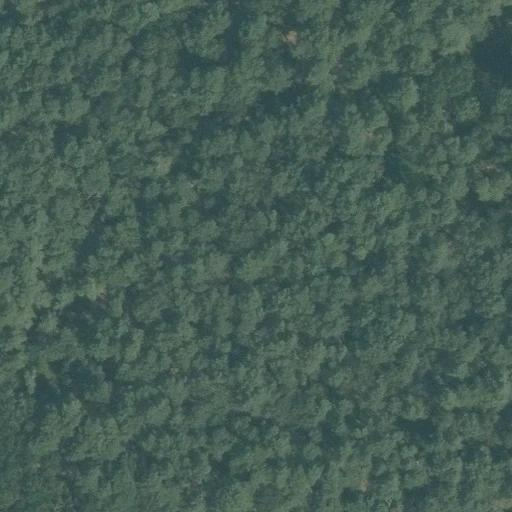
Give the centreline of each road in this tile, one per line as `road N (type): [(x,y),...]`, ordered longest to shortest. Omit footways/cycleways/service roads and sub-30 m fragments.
road 1 (track): [(0,132),(334,95),(435,71),(511,33)]
road 2 (track): [(0,298),(130,331),(407,511)]
